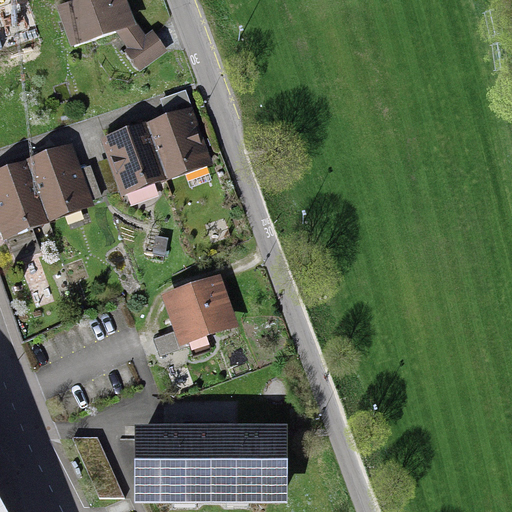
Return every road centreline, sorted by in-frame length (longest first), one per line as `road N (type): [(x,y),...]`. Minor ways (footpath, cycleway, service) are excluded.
road 1 (unclassified): [(178,0),(367,511)]
road 2 (residential): [(82,511),(0,321)]
